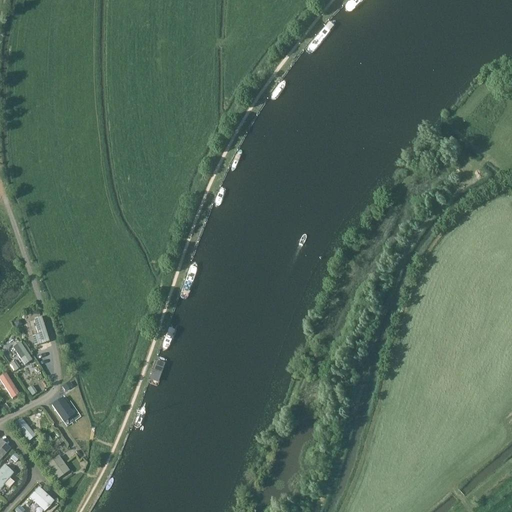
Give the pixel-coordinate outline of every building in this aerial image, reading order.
[(36,348),(51,344),(43,319),(35,321),(40,337),(33,339),(36,348)] [(19,320),(14,323),(18,329),(23,325),(19,320)] [(32,362),(19,343),(12,348),(24,367),(32,362)] [(14,362),(10,365),(15,372),(19,369),(14,362)] [(19,396),(5,375),(0,378),(0,383),(12,401),(19,396)] [(65,392),(72,387),(69,383),(62,388),(65,392)] [(32,387),(28,390),(32,397),(37,394),(32,387)] [(65,422),(75,415),(63,397),(53,404),(65,422)] [(36,438),(21,420),(14,426),(28,444),(36,438)] [(0,462),(11,450),(1,441),(0,441),(0,462)] [(15,455),(11,460),(16,464),(20,459),(15,455)] [(57,482),(70,472),(59,457),(46,466),(57,482)] [(0,489),(1,491),(5,487),(4,486),(14,475),(4,467),(0,471),(0,489)] [(44,511),(45,511),(55,501),(40,488),(30,498),(44,511)]
